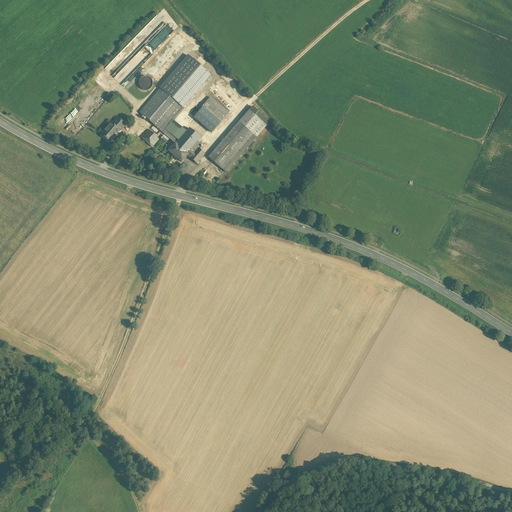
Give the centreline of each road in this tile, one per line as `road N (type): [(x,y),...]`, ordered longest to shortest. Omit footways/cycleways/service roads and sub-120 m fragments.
road 1 (secondary): [(511,332),(380,256),(129,181),(0,120)]
road 2 (track): [(181,196),(126,341),(84,424),(144,511)]
road 3 (track): [(511,492),(363,460),(302,478),(267,511)]
